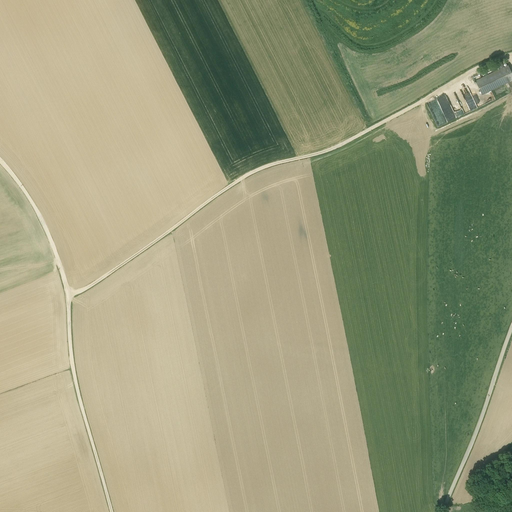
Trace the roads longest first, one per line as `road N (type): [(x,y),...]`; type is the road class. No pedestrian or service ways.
road 1 (track): [(67,293),(98,280),(251,172),(334,147),(511,53)]
road 2 (track): [(111,511),(75,382),(65,283),(27,194),(0,159)]
road 3 (unclassified): [(442,511),(511,326)]
